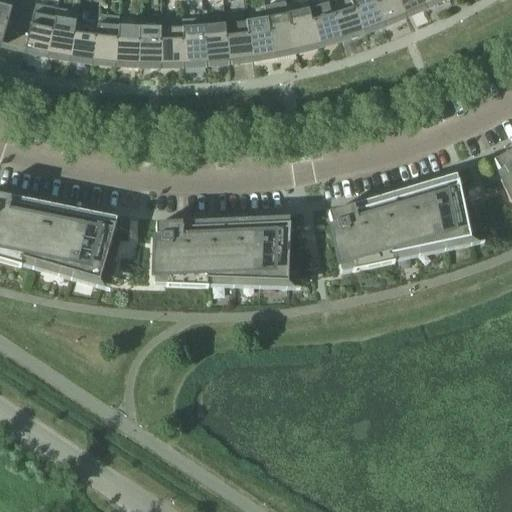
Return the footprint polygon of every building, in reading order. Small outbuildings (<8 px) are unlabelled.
[(0,0),(0,47),(0,48),(0,47),(1,47),(13,3),(3,0),(0,0)] [(349,0),(343,0),(328,5),(340,43),(340,42),(340,41),(361,35),(361,36),(362,35),(349,0)] [(349,0),(362,35),(362,34),(382,27),(383,28),(372,0),(349,0)] [(372,0),(383,28),(384,27),(383,26),(403,18),(404,19),(396,0),(372,0)] [(396,0),(404,19),(405,19),(404,18),(424,9),(424,10),(425,10),(420,0),(396,0)] [(420,0),(425,10),(425,9),(425,8),(441,0),(420,0)] [(47,58),(56,12),(56,10),(35,5),(24,52),(25,53),(26,54),(26,53),(47,57),(47,58)] [(328,5),(308,11),(318,49),(318,48),(339,42),(339,43),(340,43),(328,5)] [(308,11),(287,16),(296,54),(296,53),(317,48),(317,49),(318,49),(308,11)] [(69,62),(70,62),(75,23),(77,16),(56,12),(47,58),(48,58),(48,57),(69,61),(69,62)] [(114,67),(115,67),(118,28),(119,18),(98,16),(97,26),(92,65),(93,65),(93,64),(114,66),(114,67)] [(287,16),(266,20),(274,59),(274,58),(295,53),(295,54),(296,54),(287,16)] [(181,22),(182,30),(183,69),(184,69),(184,68),(206,66),(206,67),(203,28),(203,20),(181,22)] [(266,20),(246,24),(251,63),(252,62),(252,61),(273,58),(273,59),(274,59),(266,20)] [(92,65),(97,26),(75,23),(70,62),(70,61),(92,64),(92,65)] [(246,24),(224,26),(229,65),(229,64),(251,61),(251,63),(246,24)] [(224,26),(203,28),(206,67),(207,67),(206,66),(228,64),(228,65),(229,65),(224,26)] [(137,69),(139,30),(118,28),(115,67),(115,66),(137,68),(137,69)] [(160,69),(160,30),(139,30),(137,69),(138,69),(138,68),(160,68),(160,69)] [(160,30),(160,69),(161,69),(161,68),(183,68),(183,69),(182,30),(160,30)] [(500,182),(511,206),(511,153),(493,165),(499,175),(503,173),(506,179),(500,182)] [(338,268),(351,265),(353,273),(352,273),(352,274),(394,265),(392,257),(469,240),(457,183),(454,183),(455,188),(441,192),(440,188),(354,214),(352,208),(327,216),(331,227),(335,226),(337,232),(330,234),(338,268)] [(0,263),(21,270),(23,261),(99,283),(115,227),(113,226),(112,230),(96,228),(97,223),(10,206),(11,200),(0,198),(0,263)] [(153,246),(152,281),(166,281),(166,288),(165,288),(165,290),(208,291),(208,282),(287,285),(289,226),(286,226),(286,231),(271,232),(271,227),(181,231),(181,226),(155,227),(155,239),(160,239),(160,245),(153,246)]
